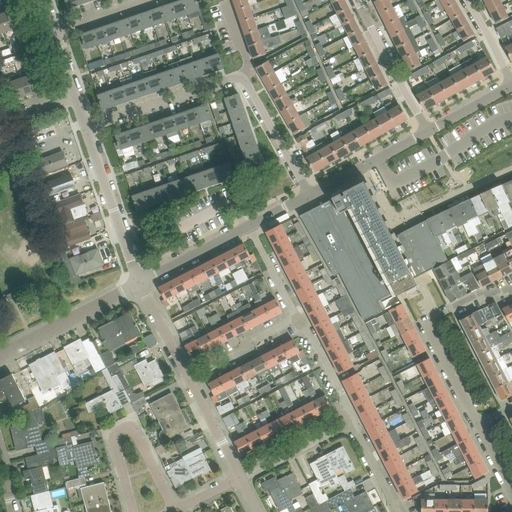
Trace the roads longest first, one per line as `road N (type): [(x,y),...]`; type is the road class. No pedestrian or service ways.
road 1 (unclassified): [(177,508),(127,428),(114,439),(131,511)]
road 2 (unclassified): [(140,281),(85,127)]
road 3 (residential): [(85,127),(238,76)]
road 4 (unclassified): [(0,353),(140,281)]
road 5 (residential): [(428,131),(356,0)]
road 6 (residential): [(309,196),(238,76)]
road 7 (residential): [(309,196),(428,131)]
road 8 (residential): [(239,479),(352,421)]
road 9 (unclassified): [(140,281),(249,228)]
road 10 (residential): [(189,379),(294,319)]
